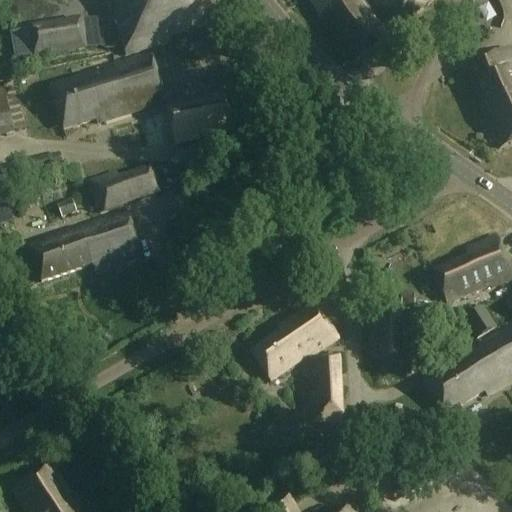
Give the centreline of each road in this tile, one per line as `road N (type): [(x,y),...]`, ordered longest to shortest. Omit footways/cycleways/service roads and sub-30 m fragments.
road 1 (unclassified): [(0,441),(214,313),(471,176)]
road 2 (unknown): [(345,243),(361,381),(358,489)]
road 3 (tertiary): [(403,128),(256,0)]
road 4 (unclassified): [(403,128),(462,0)]
